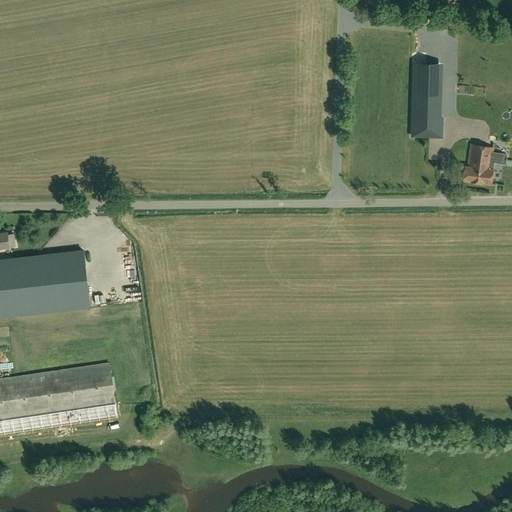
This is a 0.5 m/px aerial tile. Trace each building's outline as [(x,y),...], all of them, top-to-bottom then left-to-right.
[(511,38),(404,27),(402,46),(511,56),(511,38)] [(511,56),(401,47),(399,70),(419,71),(421,76),(425,77),(435,74),(428,71),(423,73),(421,67),(420,62),(422,58),(432,56),(433,62),(444,63),(445,67),(452,65),(454,74),(469,75),(469,73),(470,66),(496,69),(494,72),(471,70),(469,87),(508,90),(509,86),(511,86),(511,56)] [(441,117),(412,116),(412,136),(442,137),(442,117),(441,117)] [(491,184),(493,170),(490,169),(493,147),(471,144),(468,166),(466,166),(464,180),(491,184)] [(442,178),(441,159),(370,161),(370,178),(392,177),(392,179),(442,178)] [(0,248),(15,246),(14,234),(8,234),(8,232),(0,233),(0,248)] [(13,258),(0,260),(1,268),(3,280),(0,279),(0,316),(90,306),(84,250),(13,258)] [(0,421),(109,405),(116,404),(110,363),(0,379),(0,421)]
